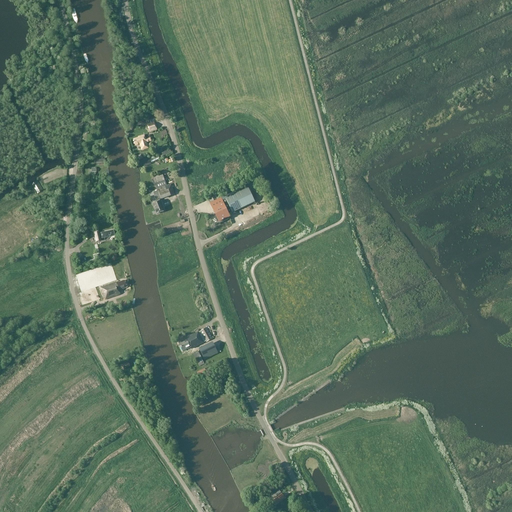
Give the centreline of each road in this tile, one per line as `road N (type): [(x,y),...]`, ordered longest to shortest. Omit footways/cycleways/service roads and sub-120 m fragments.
road 1 (unclassified): [(200,511),(114,383),(75,302),(67,227),(81,103),(58,0)]
road 2 (tertiary): [(310,511),(233,356),(174,140),(125,0)]
